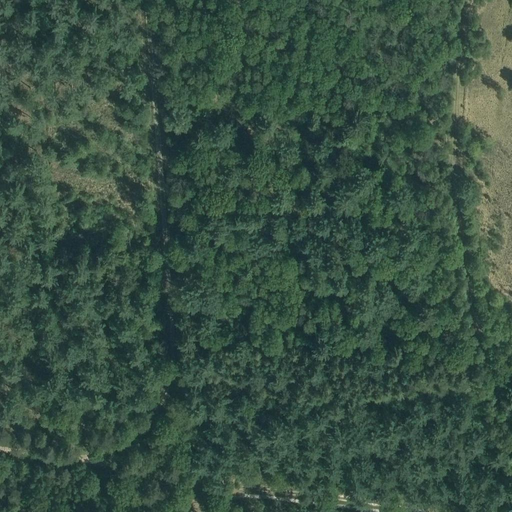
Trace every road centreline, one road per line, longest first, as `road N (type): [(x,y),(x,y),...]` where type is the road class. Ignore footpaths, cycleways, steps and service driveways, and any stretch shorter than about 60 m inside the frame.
road 1 (track): [(101,462),(151,417),(172,358),(140,0)]
road 2 (track): [(465,0),(446,106),(451,205),(460,271),(511,430)]
road 3 (track): [(101,462),(418,511)]
